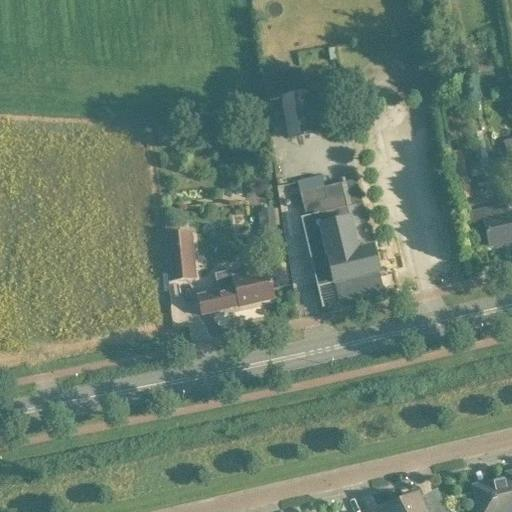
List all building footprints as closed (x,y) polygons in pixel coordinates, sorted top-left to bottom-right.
[(309,94),(305,95),(301,70),(263,76),(268,103),(283,100),(290,139),(316,134),(309,94)] [(172,128),(159,127),(158,143),(171,144),(172,128)] [(458,219),(467,216),(470,216),(467,200),(471,199),(459,152),(443,156),(449,185),(458,219)] [(478,162),(468,164),(470,173),(471,173),(480,171),(490,169),(489,164),(488,160),(487,160),(478,162)] [(303,207),(327,201),(324,189),(300,195),(303,207)] [(317,215),(300,219),(317,289),(321,307),(338,303),(339,305),(383,294),(378,274),(361,205),(337,210),(317,215)] [(505,207),(470,216),(467,216),(472,236),(486,232),(489,247),(511,241),(511,214),(507,216),(505,207)] [(259,213),(257,215),(258,223),(260,225),(261,229),(274,228),(272,208),(259,209),(259,213)] [(192,233),(189,233),(165,236),(170,283),(196,281),(192,233)] [(201,317),(212,314),(238,308),(274,300),(270,280),(268,270),(231,278),(229,270),(213,273),(218,293),(197,298),(201,317)] [(511,511),(511,478),(488,484),(473,488),(478,511),(511,511)] [(417,495),(402,503),(382,511),(444,511),(439,500),(423,507),(417,495)]
